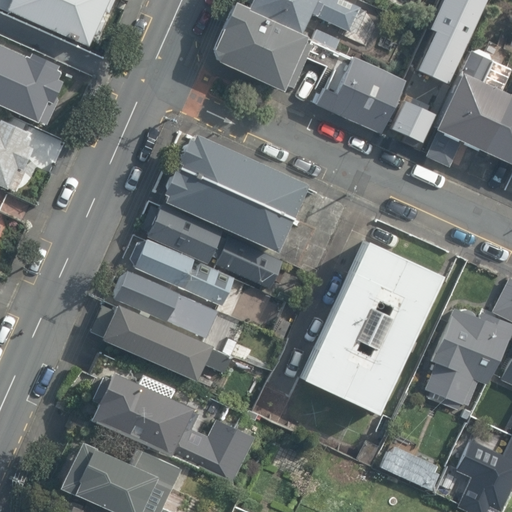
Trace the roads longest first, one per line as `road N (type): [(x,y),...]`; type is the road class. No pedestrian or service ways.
road 1 (residential): [(148,74),(511,237)]
road 2 (tertiary): [(148,74),(0,420)]
